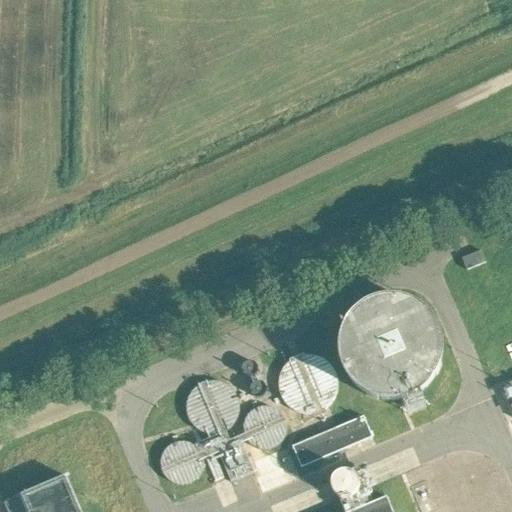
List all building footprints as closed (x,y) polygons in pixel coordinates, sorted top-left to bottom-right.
[(480,252),(463,259),(467,269),(484,262),(480,252)] [(355,336),(349,348),(346,365),(349,380),(356,394),(367,405),(381,411),(397,413),(412,411),(426,403),(436,392),(443,378),(445,364),(442,349),(435,335),(424,324),(410,317),(395,315),(380,317),(366,325),(355,336)] [(283,373),(280,380),(278,390),(279,399),(284,407),(290,413),(298,417),(307,418),(316,416),(324,412),(330,406),(334,397),(335,389),(334,380),(330,372),(323,366),(315,362),(306,361),(297,362),(289,366),(283,373)] [(511,382),(501,386),(507,402),(511,399),(511,382)] [(191,400),(188,406),(187,414),(188,421),(191,427),(196,432),(203,435),(210,436),(217,435),(223,431),(228,426),(231,420),(232,414),(231,406),(228,400),(222,395),(216,392),(209,391),(202,392),(196,395),(191,400)] [(244,419),(241,425),(240,433),(241,440),(245,446),(250,451),(256,454),(263,455),(270,454),(276,450),(281,445),(284,438),(285,432),(284,425),(281,419),(276,414),(269,411),(262,410),(255,411),(249,414),(244,419)] [(301,468),(373,438),(363,417),(292,447),(301,468)] [(253,473),(238,437),(215,447),(231,482),(253,473)] [(163,454),(160,460),(159,468),(160,475),(164,481),(169,486),(175,489),(182,490),(189,489),(195,485),(200,480),(203,474),(204,467),(203,460),(200,454),(195,449),(188,446),(181,445),(174,446),(168,449),(163,454)] [(119,500),(142,494),(139,480),(116,486),(119,500)] [(334,486),(332,490),(331,494),(332,498),(334,502),(337,505),(341,506),(345,507),(349,506),(352,504),(355,501),(357,498),(357,494),(357,490),(355,486),(352,483),(348,481),(344,481),(340,482),(337,483),(334,486)] [(28,511),(21,496),(5,503),(8,511),(28,511)] [(392,511),(386,497),(351,511),(392,511)]
